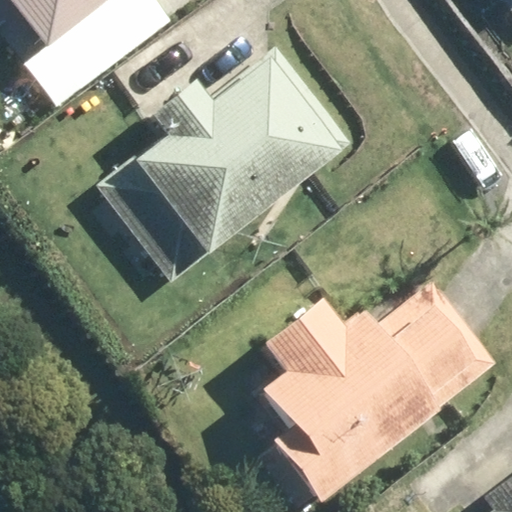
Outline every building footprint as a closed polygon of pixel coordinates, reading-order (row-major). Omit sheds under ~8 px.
[(0,0),(0,29),(27,63),(107,0),(0,0)] [(511,0),(500,0),(510,12),(511,9),(511,0)] [(98,196),(173,284),(328,153),(252,65),(98,196)] [(243,417),(304,498),(482,365),(421,284),(243,417)] [(511,511),(511,500),(495,511),(511,511)]
